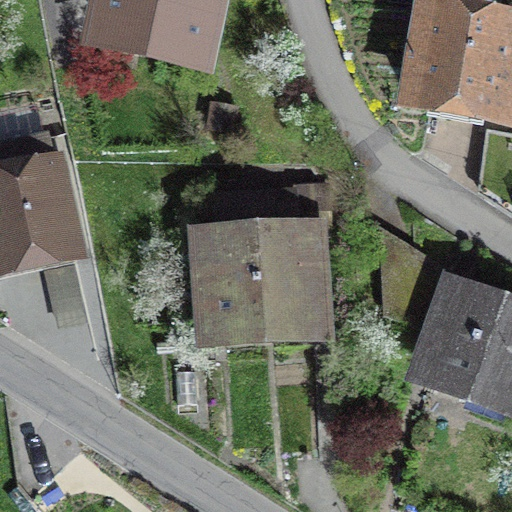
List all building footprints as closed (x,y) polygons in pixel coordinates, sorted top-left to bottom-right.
[(112,0),(105,35),(196,55),(207,0),(112,0)] [(511,75),(511,25),(426,11),(410,102),(455,110),(454,115),(483,120),(484,115),(504,119),(511,75)] [(511,133),(494,131),(484,200),(511,218),(511,133)] [(46,138),(0,148),(0,268),(74,251),(54,168),(53,168),(46,138)] [(219,247),(216,247),(222,335),(306,329),(299,223),(274,225),(272,194),(216,198),(219,247)] [(381,251),(384,320),(432,336),(454,274),(413,249),(381,251)] [(511,320),(458,301),(432,374),(467,386),(463,398),(511,416),(511,415),(511,320)]
